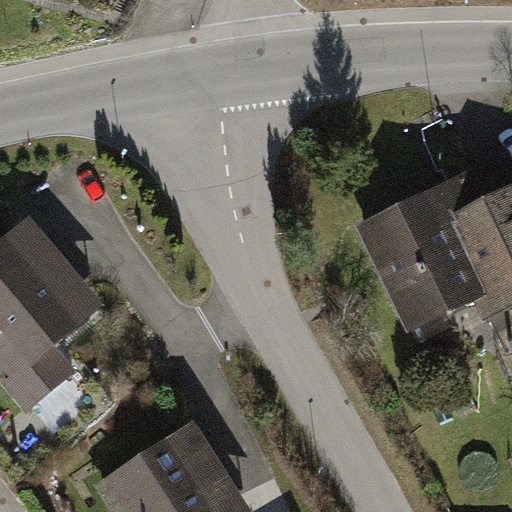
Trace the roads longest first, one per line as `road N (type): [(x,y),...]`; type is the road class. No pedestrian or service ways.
road 1 (residential): [(228,70),(229,177),(245,251),(383,511)]
road 2 (tertiary): [(511,50),(228,70)]
road 3 (tertiary): [(228,70),(0,116)]
